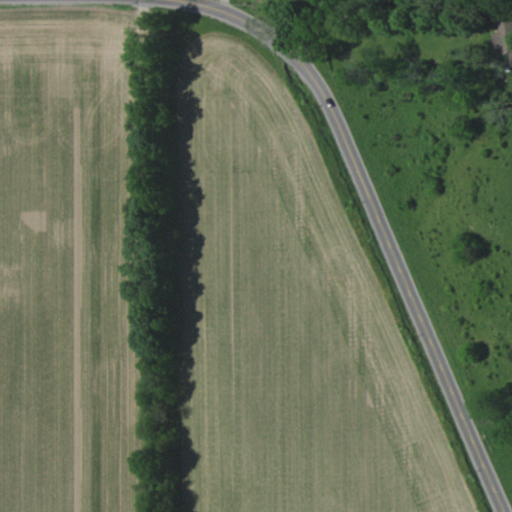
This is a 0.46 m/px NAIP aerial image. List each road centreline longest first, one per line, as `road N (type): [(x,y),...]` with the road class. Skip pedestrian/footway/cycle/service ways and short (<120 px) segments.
road 1 (tertiary): [(501,511),(319,88),(299,57),(267,33),(181,0)]
road 2 (residential): [(319,88),(351,51),(403,23),(511,18)]
